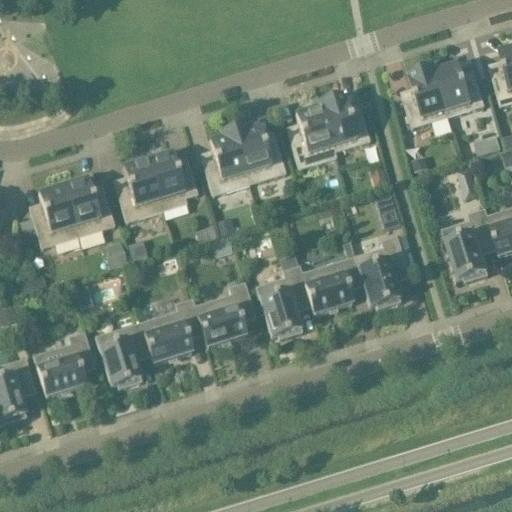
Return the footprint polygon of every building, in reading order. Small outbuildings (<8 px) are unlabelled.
[(500,112),(511,108),(511,53),(499,57),(503,72),(490,76),(500,112)] [(435,76),(449,122),(484,111),(475,81),(463,84),(458,69),(435,76)] [(449,122),(435,76),(434,73),(409,80),(415,99),(402,103),(411,133),(449,122)] [(331,158),(334,157),(369,146),(360,116),(347,120),(341,101),(316,109),(317,112),(331,158)] [(336,163),(334,157),(331,158),(317,112),(294,119),(299,135),(287,139),(298,175),(336,163)] [(231,135),(248,190),(285,178),(274,143),(261,146),(257,131),(245,135),(244,131),(231,135)] [(212,201),(248,190),(231,135),(219,139),(220,142),(209,146),(213,161),(201,165),(212,201)] [(511,138),(503,141),(506,154),(511,152),(511,138)] [(485,144),(489,158),(500,154),(496,140),(485,144)] [(145,165),(161,217),(186,209),(184,203),(197,199),(187,169),(175,173),(170,158),(145,165)] [(416,177),(428,173),(424,162),(412,166),(416,177)] [(125,228),(161,217),(145,165),(122,172),(127,188),(114,192),(125,228)] [(468,173),(457,176),(460,188),(472,184),(468,173)] [(382,176),(371,180),(375,193),(387,189),(382,176)] [(61,191),(77,242),(114,231),(103,195),(90,199),(86,184),(61,191)] [(41,254),(77,242),(61,191),(37,199),(42,214),(30,218),(32,223),(35,234),(41,254)] [(511,212),(487,220),(486,221),(495,250),(499,263),(511,258),(511,212)] [(486,221),(487,220),(485,214),(467,219),(470,226),(441,235),(457,286),(464,284),(465,287),(488,280),(480,254),(495,250),(486,221)] [(35,234),(32,223),(19,227),(22,238),(35,234)] [(208,246),(215,244),(212,232),(204,234),(208,246)] [(353,262),(362,291),(369,313),(376,311),(377,314),(399,307),(392,282),(406,277),(395,241),(379,246),(381,253),(354,262),(353,262)] [(120,246),(103,252),(109,273),(126,267),(120,246)] [(353,262),(354,262),(349,246),(342,248),(347,264),(353,262)] [(299,271),(298,271),(309,307),(313,320),(351,309),(347,295),(362,291),(353,262),(347,264),(301,278),(299,271)] [(293,312),(309,307),(298,271),(281,276),(283,283),(255,292),(270,343),(277,341),(278,344),(301,337),(293,312)] [(9,283),(0,286),(0,308),(15,305),(9,283)] [(192,311),(201,340),(205,353),(244,342),(240,328),(255,324),(244,288),(227,293),(230,300),(194,311),(192,311)] [(75,300),(88,296),(86,290),(73,294),(75,300)] [(176,316),(139,328),(147,357),(151,370),(190,358),(186,345),(201,340),(192,311),(194,311),(191,304),(174,309),(176,316)] [(14,308),(18,322),(25,320),(21,306),(14,308)] [(0,325),(1,329),(16,324),(12,310),(0,313),(0,325)] [(133,361),(147,357),(139,328),(94,341),(109,393),(116,391),(117,394),(140,387),(133,361)] [(79,378),(94,373),(83,337),(66,342),(69,349),(31,361),(44,403),(83,391),(79,378)] [(1,429),(25,423),(18,397),(32,393),(24,364),(0,370),(0,425),(0,426),(1,429)]
